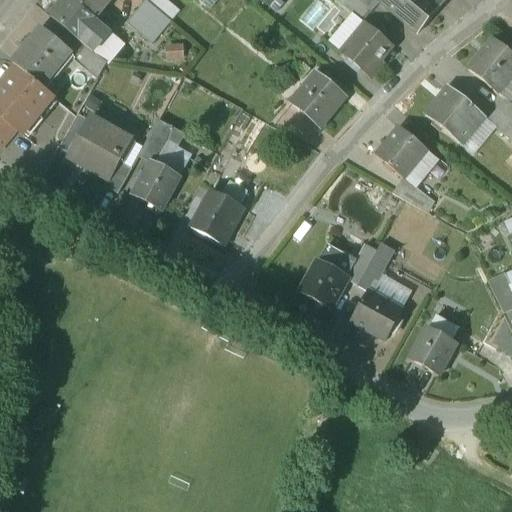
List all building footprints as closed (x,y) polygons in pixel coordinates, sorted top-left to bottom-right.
[(69,0),(64,0),(50,18),(64,29),(93,54),(110,34),(94,20),(69,0)] [(69,0),(94,20),(109,0),(69,0)] [(165,0),(157,0),(152,6),(171,22),(179,12),(165,0)] [(262,0),(272,11),(282,2),(280,0),(262,0)] [(371,12),(357,0),(347,0),(342,7),(362,23),(371,12)] [(357,0),(371,12),(379,2),(376,0),(357,0)] [(429,0),(391,0),(385,7),(384,8),(417,36),(440,9),(429,0)] [(429,0),(440,9),(447,0),(429,0)] [(171,22),(152,6),(145,1),(136,12),(161,33),(171,22)] [(161,33),(136,12),(126,24),(151,45),(161,33)] [(392,48),(364,25),(340,54),(370,80),(383,64),(380,62),(392,48)] [(54,41),(40,29),(11,64),(15,68),(41,89),(69,55),(70,54),(54,41)] [(93,54),(64,29),(54,41),(70,54),(69,55),(74,60),(72,61),(96,81),(106,64),(104,62),(93,54)] [(110,34),(93,54),(104,62),(121,42),(110,34)] [(511,58),(493,43),(468,72),(495,94),(511,74),(511,58)] [(182,47),(168,48),(169,60),(183,59),(182,47)] [(41,89),(15,68),(0,87),(0,119),(15,132),(22,137),(53,99),(41,89)] [(344,98),(316,76),(292,105),(320,128),(344,98)] [(482,118),(449,91),(427,117),(460,145),(482,118)] [(511,105),(507,101),(498,111),(511,122),(511,105)] [(511,130),(511,122),(498,111),(488,123),(506,138),(511,130)] [(0,150),(15,132),(0,119),(0,150)] [(130,141),(90,119),(80,136),(82,137),(71,156),(90,167),(87,171),(106,182),(107,182),(118,163),(130,141)] [(426,153),(398,130),(376,157),(403,180),(426,153)] [(138,158),(151,165),(160,147),(165,137),(153,131),(138,158)] [(187,162),(160,147),(151,165),(179,180),(187,162)] [(434,160),(426,153),(403,180),(404,180),(411,187),(434,160)] [(118,163),(107,182),(106,182),(103,187),(117,195),(131,170),(118,163)] [(179,180),(151,165),(133,197),(161,213),(179,180)] [(426,199),(411,187),(404,180),(392,195),(417,209),(426,199)] [(246,193),(229,184),(221,199),(237,208),(246,193)] [(221,199),(210,193),(190,229),(222,247),(231,230),(228,228),(238,209),(237,208),(221,199)] [(511,217),(503,221),(507,231),(511,229),(511,217)] [(384,239),(375,254),(390,262),(398,248),(384,239)] [(315,262),(318,263),(348,280),(346,283),(356,288),(363,276),(375,254),(363,247),(355,261),(324,244),(315,262)] [(375,254),(363,276),(377,284),(390,262),(375,254)] [(348,280),(318,263),(300,295),(331,312),(346,283),(348,280)] [(363,276),(356,288),(368,294),(371,296),(377,284),(363,276)] [(511,290),(511,289),(506,277),(489,285),(504,315),(511,311),(511,290)] [(371,296),(368,294),(352,324),(387,343),(403,313),(371,296)] [(460,331),(437,318),(430,331),(453,343),(460,331)] [(430,331),(429,330),(411,362),(438,377),(456,345),(453,343),(430,331)] [(423,457),(398,439),(390,450),(415,468),(423,457)]
